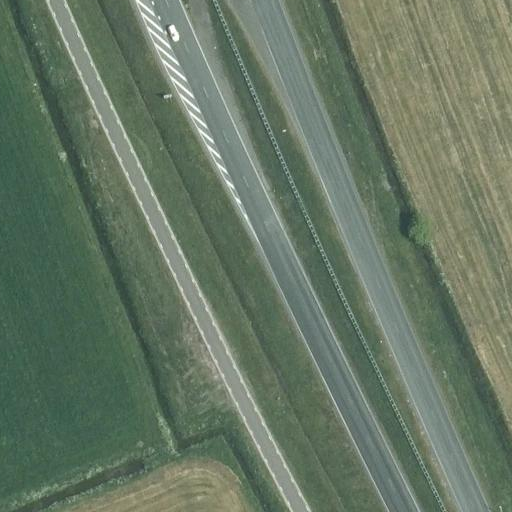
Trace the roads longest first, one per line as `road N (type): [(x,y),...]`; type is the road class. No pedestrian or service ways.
road 1 (unclassified): [(300,511),(54,0)]
road 2 (trunk): [(166,0),(295,292),(404,511)]
road 3 (trunk): [(474,511),(265,0)]
